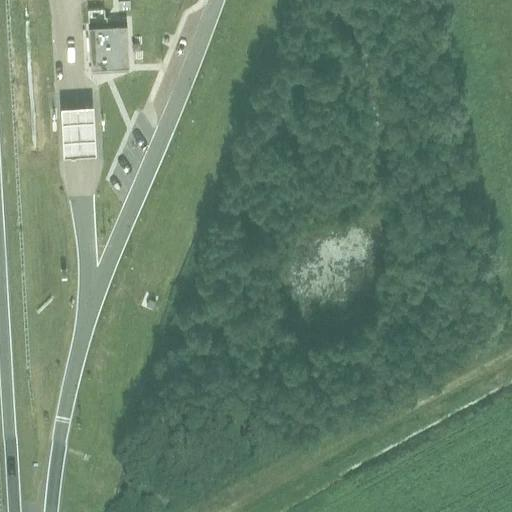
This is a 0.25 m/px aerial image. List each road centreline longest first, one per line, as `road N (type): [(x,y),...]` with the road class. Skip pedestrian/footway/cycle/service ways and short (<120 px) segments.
road 1 (track): [(511,351),(218,511)]
road 2 (trunk): [(14,511),(0,267)]
